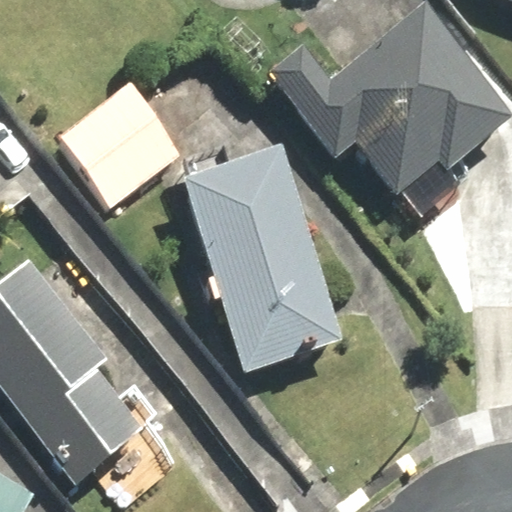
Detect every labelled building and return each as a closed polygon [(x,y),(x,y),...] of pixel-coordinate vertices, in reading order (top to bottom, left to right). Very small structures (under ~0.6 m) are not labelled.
[(511,0),(473,0),(511,14),(511,0)] [(511,130),(420,21),(328,97),(298,61),(264,89),(334,171),(351,157),(394,209),(435,174),(445,186),(511,130)] [(129,97),(59,148),(109,217),(179,165),(129,97)] [(276,164),(181,194),(245,387),(339,356),(276,164)] [(25,280),(0,300),(0,405),(74,497),(141,444),(94,387),(105,378),(25,280)] [(0,511),(30,511),(32,510),(0,491),(0,511)]
